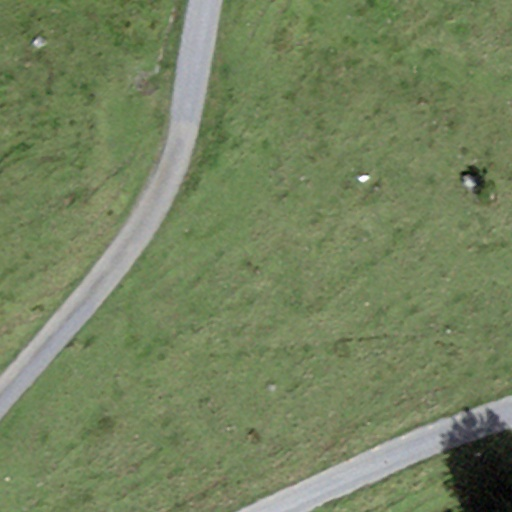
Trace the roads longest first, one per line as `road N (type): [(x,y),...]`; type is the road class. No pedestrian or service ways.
road 1 (unclassified): [(0,387),(142,201),(176,127),(202,0)]
road 2 (unclassified): [(511,402),(247,511)]
